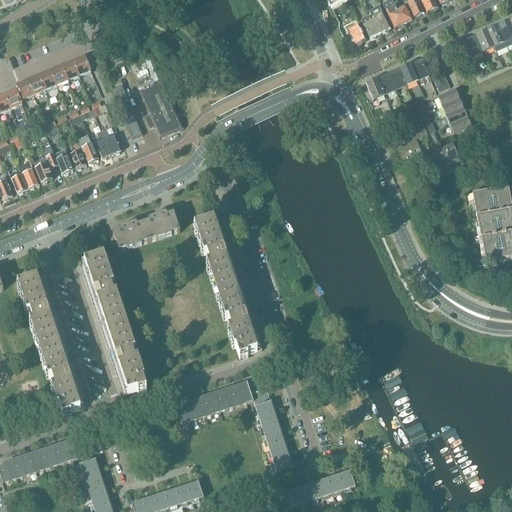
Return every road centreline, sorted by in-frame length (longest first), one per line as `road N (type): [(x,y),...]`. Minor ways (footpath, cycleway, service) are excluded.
road 1 (tertiary): [(511,319),(439,296),(413,262),(346,106),(327,92)]
road 2 (residential): [(282,356),(225,181),(205,151)]
road 3 (tertiary): [(44,229),(167,181),(205,151)]
road 4 (residential): [(282,356),(117,409)]
road 5 (residential): [(56,258),(49,279),(95,417)]
road 6 (residential): [(117,409),(72,273),(56,258)]
road 7 (residential): [(365,64),(499,0)]
road 8 (residential): [(3,81),(96,38),(89,0)]
road 9 (tertiary): [(205,151),(222,130),(302,92),(327,92)]
